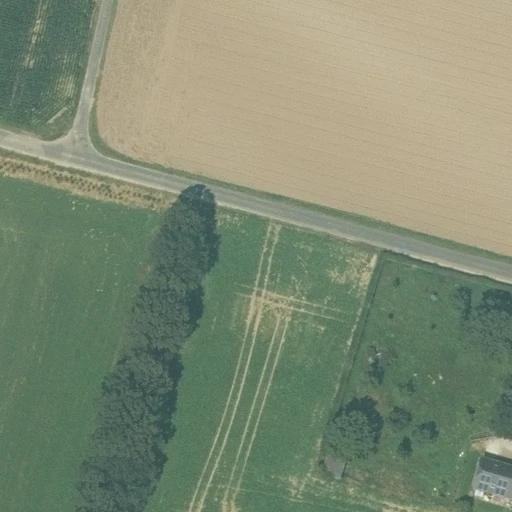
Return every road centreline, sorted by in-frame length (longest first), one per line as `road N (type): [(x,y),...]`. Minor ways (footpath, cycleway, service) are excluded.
road 1 (unclassified): [(511,277),(82,158)]
road 2 (residential): [(115,0),(82,158)]
